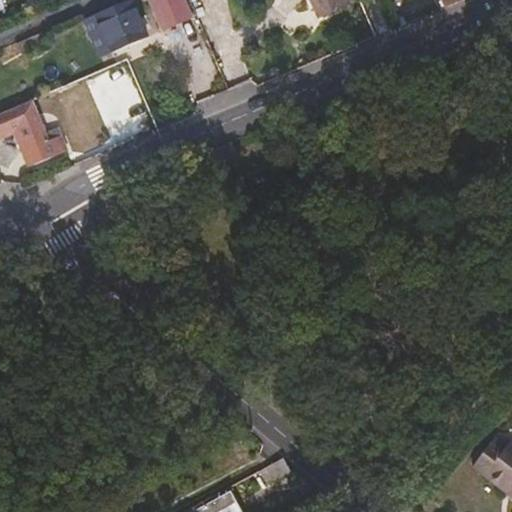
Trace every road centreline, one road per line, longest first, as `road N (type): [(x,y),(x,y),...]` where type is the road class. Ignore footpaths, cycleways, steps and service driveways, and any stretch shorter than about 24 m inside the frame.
road 1 (residential): [(16,222),(99,178),(511,2)]
road 2 (tertiary): [(377,511),(16,222)]
